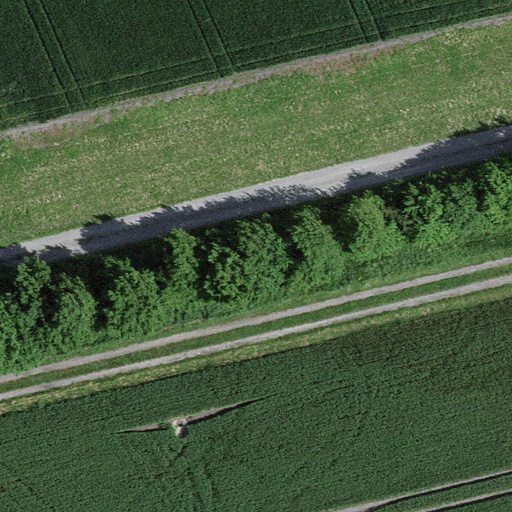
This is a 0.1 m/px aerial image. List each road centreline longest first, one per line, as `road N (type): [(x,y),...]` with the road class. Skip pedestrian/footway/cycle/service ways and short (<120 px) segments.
road 1 (track): [(511,142),(0,264)]
road 2 (track): [(0,408),(511,286)]
